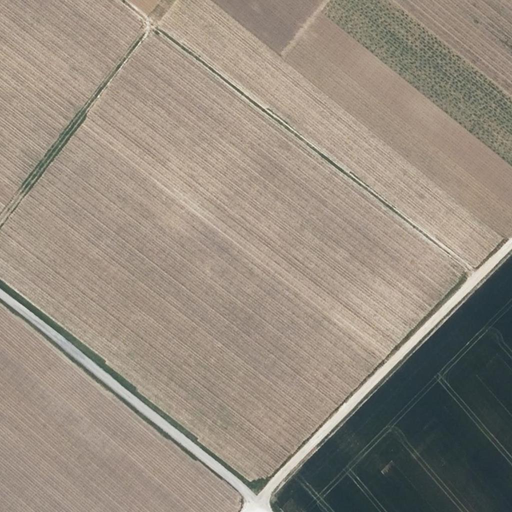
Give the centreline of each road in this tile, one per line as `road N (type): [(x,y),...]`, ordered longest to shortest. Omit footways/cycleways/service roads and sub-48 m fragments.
road 1 (track): [(150,25),(482,272)]
road 2 (track): [(511,242),(251,511)]
road 3 (track): [(0,292),(268,511)]
